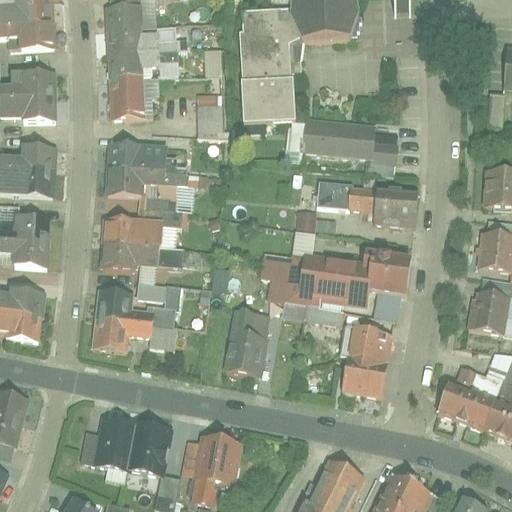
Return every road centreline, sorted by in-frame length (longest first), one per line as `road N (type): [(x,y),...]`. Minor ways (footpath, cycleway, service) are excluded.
road 1 (residential): [(441,13),(444,182),(436,293),(399,442)]
road 2 (residential): [(64,380),(87,156),(81,0)]
road 3 (residential): [(399,442),(64,380)]
road 4 (residential): [(27,511),(56,432),(64,380)]
